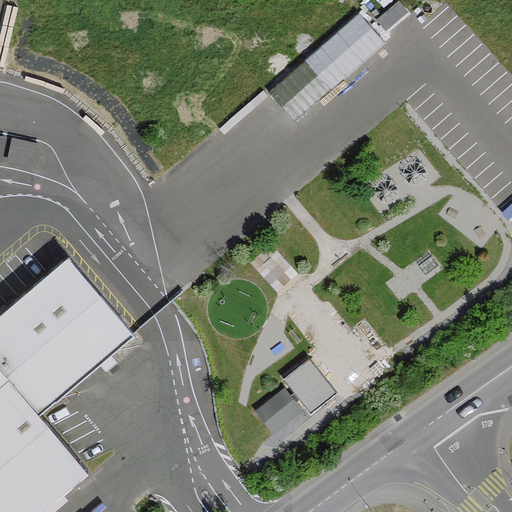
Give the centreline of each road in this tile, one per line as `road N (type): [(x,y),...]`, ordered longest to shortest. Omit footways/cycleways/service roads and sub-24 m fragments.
road 1 (unknown): [(133,291),(311,117)]
road 2 (unknown): [(208,458),(184,365),(133,291)]
road 3 (unknown): [(133,291),(88,240),(0,230)]
road 4 (tertiary): [(426,427),(311,511)]
